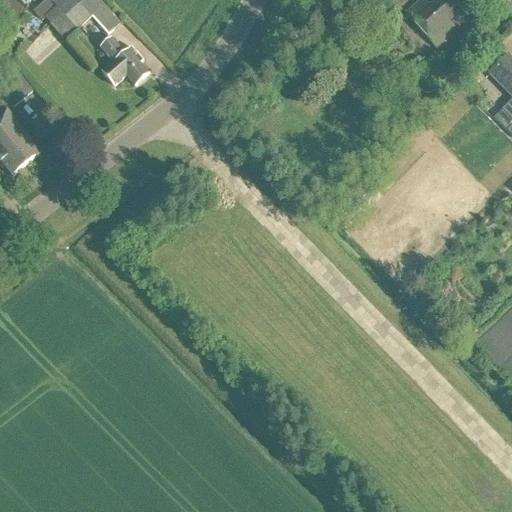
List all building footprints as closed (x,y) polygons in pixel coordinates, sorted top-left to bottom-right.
[(65,45),(92,20),(108,38),(121,26),(97,0),(87,0),(80,6),(74,0),(49,0),(33,15),(41,24),(57,10),(63,17),(50,28),(65,45)] [(475,0),(424,0),(406,16),(415,27),(414,27),(426,42),(427,41),(437,52),(467,23),(464,19),(480,5),(475,0)] [(0,38),(12,53),(23,44),(11,29),(0,38)] [(147,77),(139,67),(143,64),(130,50),(123,56),(110,41),(99,51),(111,65),(101,75),(113,89),(126,79),(134,89),(147,77)] [(511,61),(509,58),(488,79),(511,102),(511,103),(502,114),(511,123),(511,130),(507,135),(511,140),(511,61)] [(429,92),(447,76),(432,60),(415,76),(429,92)] [(23,101),(32,94),(15,73),(6,80),(23,101)] [(0,106),(0,139),(23,170),(38,159),(0,106)] [(0,165),(10,180),(23,170),(0,139),(0,165)] [(351,220),(376,195),(363,182),(338,207),(351,220)]
